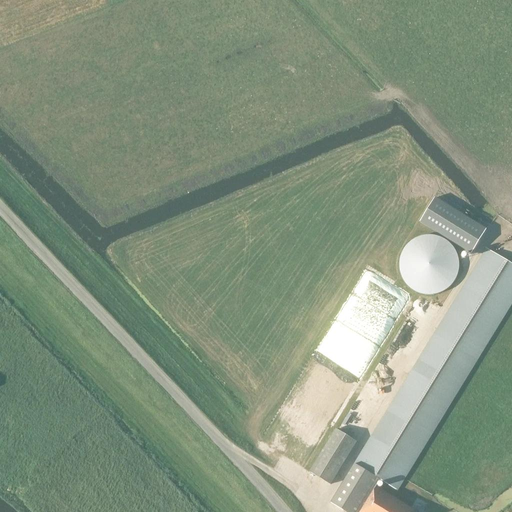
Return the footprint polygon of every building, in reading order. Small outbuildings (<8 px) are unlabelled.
[(484,229),(433,198),(418,223),(470,254),(484,229)] [(428,235),(425,236),(422,236),(418,237),(415,239),(411,241),(408,243),(405,246),(403,250),(401,254),(400,257),(399,261),(399,265),(399,269),(400,273),(401,276),(402,279),(404,282),(406,285),(408,287),(411,289),(415,292),(418,293),(422,294),(426,295),(431,295),(435,294),(439,293),(442,291),(446,289),(448,287),(451,284),(453,282),(455,279),(456,276),(457,273),(458,269),(458,265),(458,261),(457,257),(456,253),(454,250),(451,246),(448,243),(445,241),(442,239),(438,237),(435,236),(431,236),(428,235)] [(416,511),(376,487),(380,480),(397,491),(511,303),(511,262),(486,247),(329,504),(342,511),(416,511)] [(383,301),(380,306),(397,316),(400,311),(383,301)] [(362,439),(420,328),(374,305),(371,311),(384,318),(371,343),(363,339),(353,357),(344,352),(312,413),(362,439)] [(335,429),(317,458),(309,472),(330,485),(357,442),(335,429)]
